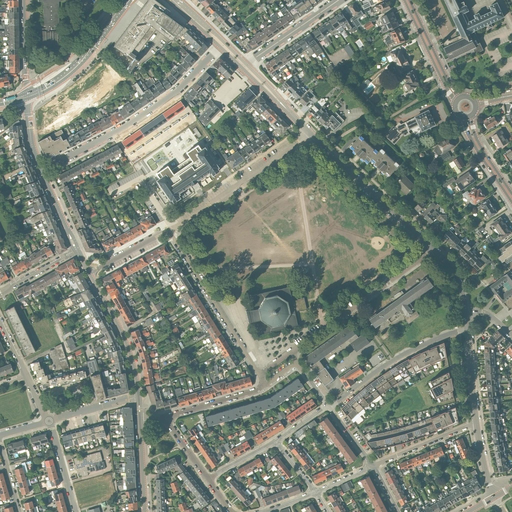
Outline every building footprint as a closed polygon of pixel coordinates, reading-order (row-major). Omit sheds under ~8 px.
[(37,0),(38,2),(44,1),(44,26),(45,26),(45,28),(40,28),(40,35),(42,35),(42,46),(43,46),(43,44),(61,44),(61,45),(62,45),(61,30),(61,31),(58,31),(58,26),(60,25),(59,2),(59,0),(61,0),(37,0)] [(182,36),(188,30),(172,18),(171,20),(166,16),(170,11),(156,1),(157,0),(148,0),(149,0),(138,15),(114,47),(112,45),(112,44),(111,45),(111,46),(110,47),(109,48),(108,50),(107,51),(106,52),(127,68),(126,68),(130,71),(138,60),(135,58),(156,29),(161,33),(171,41),(173,39),(176,42),(182,36)] [(317,4),(313,0),(302,0),(301,1),(301,0),(287,10),(288,12),(294,20),(298,17),(299,17),(305,13),(305,14),(313,8),(313,7),(317,4)] [(366,4),(362,6),(364,9),(369,7),(370,7),(371,6),(377,3),(377,2),(380,0),(371,0),(369,1),(368,2),(368,3),(366,4)] [(444,0),(453,18),(462,14),(464,13),(464,14),(466,13),(465,12),(469,11),(466,5),(465,5),(464,4),(465,3),(464,2),(464,0),(444,0)] [(218,7),(220,5),(222,3),(221,2),(220,2),(219,3),(216,5),(213,2),(206,9),(211,14),(218,7)] [(386,4),(385,2),(372,9),(374,13),(377,11),(377,12),(379,10),(381,13),(392,8),(391,5),(389,5),(388,3),(386,4)] [(476,19),(467,23),(462,14),(453,18),(458,29),(459,30),(461,35),(462,38),(475,32),(474,31),(486,25),(488,29),(493,27),(491,23),(504,17),(497,3),(490,6),(492,11),(481,17),(479,13),(475,15),(476,19)] [(360,11),(358,9),(359,8),(358,5),(356,6),(355,4),(352,6),(351,5),(350,6),(350,7),(349,8),(355,16),(351,18),(357,27),(361,25),(357,19),(361,17),(363,16),(362,16),(364,15),(361,10),(360,11)] [(225,7),(223,8),(220,5),(211,14),(216,19),(227,9),(225,7)] [(227,9),(216,19),(221,24),(230,15),(227,12),(228,10),(227,9)] [(289,24),(283,15),(280,17),(277,12),(274,14),(277,19),(284,28),(286,26),(287,26),(288,25),(289,24)] [(288,12),(283,15),(289,24),(290,24),(292,23),(292,22),(294,21),(294,20),(288,12)] [(339,15),(336,17),(342,26),(345,24),(349,30),(351,29),(354,32),(358,29),(357,27),(351,18),(347,21),(346,19),(345,17),(346,16),(347,16),(346,15),(345,13),(343,14),(342,13),(342,12),(339,14),(339,15)] [(382,21),(384,25),(396,19),(392,12),(381,17),(381,18),(380,18),(382,21)] [(230,15),(221,24),(228,30),(235,23),(232,21),(234,18),(232,16),(233,16),(231,14),(230,15)] [(342,26),(336,17),(330,21),(338,32),(340,35),(342,33),(340,30),(339,30),(339,28),(342,26)] [(284,28),(277,19),(273,22),(279,32),(279,31),(280,31),(281,30),(284,28)] [(396,19),(384,25),(386,29),(385,29),(385,28),(382,30),(383,33),(387,31),(399,26),(396,19)] [(265,27),(262,29),(268,39),(274,35),(273,35),(267,26),(266,25),(265,22),(264,21),(262,22),(264,26),(265,27)] [(338,32),(330,21),(325,25),(330,33),(332,36),(338,32)] [(371,21),(364,26),(367,30),(374,26),(372,22),(371,21)] [(239,31),(242,29),(241,28),(244,26),(241,22),(237,25),(235,23),(228,30),(232,35),(235,33),(238,30),(239,31)] [(279,32),(273,22),(267,26),(273,35),(276,34),(277,34),(278,33),(278,32),(279,32)] [(319,28),(325,37),(327,36),(330,34),(330,33),(325,25),(319,28)] [(238,30),(235,33),(237,37),(247,30),(244,26),(241,28),(242,29),(239,31),(238,30)] [(313,32),(311,34),(317,42),(318,41),(319,40),(319,41),(319,40),(319,41),(323,38),(325,37),(319,28),(313,32)] [(189,29),(188,30),(182,36),(184,38),(184,39),(185,40),(184,40),(183,40),(180,43),(182,45),(187,41),(194,34),(191,31),(190,30),(189,29)] [(262,29),(257,33),(263,43),(268,39),(262,29)] [(385,39),(386,42),(403,35),(400,29),(399,29),(390,33),(389,34),(390,37),(389,38),(389,37),(385,39)] [(475,54),(483,50),(475,32),(462,38),(461,35),(449,41),(448,38),(441,41),(441,42),(441,43),(442,45),(447,56),(448,55),(449,58),(445,59),(447,63),(470,52),(471,52),(472,54),(473,54),(475,53),(475,54)] [(257,33),(252,37),(258,46),(263,43),(257,33)] [(194,34),(187,41),(189,43),(188,43),(189,44),(189,45),(187,45),(186,47),(188,48),(191,45),(198,38),(196,36),(196,35),(195,34),(194,34)] [(314,53),(317,56),(323,52),(317,43),(317,42),(311,34),(304,38),(314,53)] [(403,35),(386,42),(385,43),(386,46),(393,43),(394,46),(405,41),(405,40),(403,35)] [(248,38),(241,42),(244,46),(245,46),(247,48),(249,47),(250,49),(251,48),(252,49),(253,49),(254,48),(255,49),(258,46),(252,37),(248,39),(248,38)] [(198,38),(191,45),(193,47),(193,48),(194,49),(193,49),(192,49),(190,51),(192,53),(194,51),(203,42),(200,40),(199,39),(198,38)] [(314,53),(304,38),(299,42),(309,57),(312,55),(312,54),(314,53)] [(203,42),(194,51),(199,57),(208,48),(203,42)] [(299,42),(294,46),(300,54),(301,55),(303,54),(306,59),(309,57),(299,42)] [(344,48),(350,57),(355,54),(348,45),(344,48)] [(301,55),(300,54),(294,46),(288,50),(294,59),(295,59),(301,55)] [(182,48),(179,51),(185,55),(186,57),(184,59),(191,66),(192,65),(193,64),(193,63),(196,61),(190,55),(182,48)] [(394,61),(404,56),(403,54),(403,53),(401,49),(397,51),(396,51),(393,53),(392,50),(388,52),(385,54),(387,57),(391,55),(391,57),(392,57),(394,61)] [(294,59),(288,50),(283,53),(290,62),(292,60),(292,59),(292,60),(294,59)] [(190,55),(196,61),(198,59),(192,53),(190,55)] [(290,62),(283,53),(279,56),(285,65),(290,62)] [(191,66),(183,58),(180,55),(177,58),(182,62),(180,64),(186,71),(191,66)] [(285,65),(279,56),(274,59),(283,73),(285,72),(284,71),(287,68),(285,65)] [(404,56),(394,61),(398,71),(396,72),(398,76),(400,75),(404,73),(402,69),(408,67),(410,66),(409,64),(407,59),(405,60),(404,56)] [(215,67),(217,69),(224,62),(220,58),(219,58),(212,65),(215,68),(215,67)] [(283,73),(274,59),(269,63),(278,75),(281,72),(282,73),(283,73)] [(224,62),(217,69),(222,74),(229,67),(224,62)] [(186,71),(180,64),(179,64),(176,67),(172,63),(171,65),(182,76),(184,74),(184,73),(185,72),(186,72),(186,71)] [(278,75),(269,63),(266,65),(268,68),(267,69),(271,73),(274,76),(277,79),(279,78),(280,80),(281,79),(278,75)] [(169,72),(177,80),(178,79),(179,79),(180,78),(180,77),(182,76),(171,65),(169,67),(171,68),(168,71),(169,72)] [(334,69),(328,73),(329,75),(331,74),(336,70),(339,68),(338,66),(334,69)] [(223,79),(221,81),(223,84),(234,72),(232,69),(231,68),(229,67),(222,74),(221,75),(224,77),(225,78),(224,79),(223,79)] [(77,91),(39,113),(42,118),(43,124),(52,118),(53,119),(82,101),(81,100),(84,96),(86,94),(88,96),(104,76),(94,69),(77,91)] [(402,76),(405,83),(416,78),(412,71),(402,76)] [(177,80),(169,72),(167,74),(165,72),(163,74),(166,77),(173,85),(175,83),(176,82),(177,81),(177,80)] [(202,76),(201,77),(207,84),(208,83),(210,85),(212,82),(214,80),(213,78),(211,76),(206,72),(203,75),(202,76)] [(292,94),(302,87),(302,86),(301,84),(300,84),(303,81),(306,84),(315,77),(312,73),(307,76),(307,75),(306,75),(305,76),(299,80),(288,89),(292,94)] [(291,78),(283,85),(288,89),(299,80),(295,75),(291,78)] [(212,88),(207,84),(201,77),(196,82),(203,89),(205,87),(209,91),(212,88)] [(160,94),(165,91),(158,80),(155,82),(152,78),(150,79),(150,80),(153,84),(155,87),(160,94)] [(166,78),(163,80),(160,81),(166,90),(172,86),(166,78)] [(416,78),(405,83),(409,91),(419,85),(416,78)] [(153,84),(150,80),(145,83),(148,88),(155,98),(160,94),(155,87),(153,88),(151,86),(153,84)] [(136,82),(132,85),(137,92),(138,97),(136,98),(137,99),(142,107),(149,102),(139,86),(136,82)] [(142,84),(139,86),(149,102),(155,98),(148,88),(145,83),(144,82),(142,84)] [(198,93),(200,95),(203,92),(201,90),(203,89),(196,82),(192,87),(198,93)] [(302,87),(292,94),(297,99),(305,93),(307,91),(303,86),(302,87)] [(198,93),(192,87),(191,88),(190,88),(189,89),(189,90),(187,92),(194,98),(196,101),(199,98),(196,95),(198,93)] [(249,88),(234,102),(241,110),(256,96),(254,94),(255,93),(252,90),(251,91),(249,88)] [(308,93),(299,101),(304,106),(311,98),(309,96),(312,93),(313,92),(311,90),(308,93)] [(194,98),(187,92),(186,93),(185,94),(185,95),(184,96),(186,98),(185,100),(193,107),(196,104),(192,100),(194,98)] [(257,109),(264,101),(259,96),(251,105),(250,105),(247,108),(249,111),(253,107),(255,110),(257,109)] [(135,100),(130,104),(135,112),(136,111),(137,111),(138,110),(138,109),(142,107),(137,99),(136,98),(134,99),(135,100)] [(320,100),(309,111),(314,115),(324,105),(326,103),(325,101),(325,100),(325,99),(324,99),(323,99),(322,99),(321,99),(320,101),(320,100)] [(206,126),(221,110),(210,100),(204,106),(207,109),(198,118),(206,126)] [(180,101),(176,104),(181,112),(185,108),(180,101)] [(261,114),(269,106),(264,101),(257,109),(261,114)] [(135,112),(129,103),(124,106),(129,115),(130,115),(131,115),(132,114),(132,113),(135,112)] [(176,104),(171,107),(176,115),(181,112),(176,104)] [(324,105),(314,115),(318,120),(327,112),(327,111),(325,109),(326,107),(324,105)] [(129,115),(124,106),(121,107),(122,108),(119,110),(124,119),(129,115)] [(266,119),(274,111),(269,106),(261,114),(266,119)] [(171,107),(167,111),(172,118),(176,115),(171,107)] [(124,119),(119,110),(113,112),(118,122),(124,119)] [(167,111),(162,114),(167,121),(172,118),(167,111)] [(271,124),(279,116),(274,111),(266,119),(271,124)] [(403,135),(404,135),(404,136),(410,134),(408,130),(409,130),(420,125),(422,131),(435,125),(428,111),(401,124),(400,123),(398,125),(397,124),(397,125),(395,127),(393,126),(385,136),(394,144),(403,135)] [(118,122),(113,112),(111,113),(111,112),(107,114),(113,125),(118,122)] [(327,112),(318,120),(323,125),(324,124),(331,117),(328,114),(329,114),(327,112)] [(336,112),(333,115),(331,117),(324,124),(326,126),(326,127),(327,129),(328,128),(331,126),(335,130),(341,124),(340,123),(343,120),(336,112)] [(113,125),(107,114),(104,116),(103,114),(101,115),(103,118),(108,128),(113,125)] [(162,114),(158,117),(163,124),(167,121),(162,114)] [(488,121),(484,123),(488,129),(489,129),(491,128),(492,130),(494,129),(493,127),(499,124),(498,123),(507,118),(506,115),(501,118),(500,117),(499,118),(497,115),(492,118),(491,116),(487,119),(488,121)] [(276,129),(284,121),(279,116),(271,124),(276,129)] [(158,117),(153,120),(158,127),(163,124),(158,117)] [(101,120),(98,122),(103,130),(108,128),(103,118),(101,119),(101,120)] [(18,120),(9,127),(10,133),(22,131),(21,125),(21,124),(18,120)] [(153,120),(149,123),(154,130),(158,127),(153,120)] [(103,130),(98,122),(98,121),(93,124),(97,133),(103,130)] [(284,121),(276,129),(270,135),(268,137),(270,141),(273,139),(272,137),(277,132),(280,135),(288,127),(288,126),(288,125),(284,121)] [(97,133),(93,124),(92,123),(90,124),(90,125),(87,127),(92,136),(97,133)] [(149,123),(144,126),(149,134),(154,130),(149,123)] [(144,126),(140,129),(145,137),(149,134),(144,126)] [(92,136),(87,127),(82,129),(87,139),(92,136)] [(87,139),(82,129),(77,132),(77,133),(82,142),(87,139)] [(140,129),(135,133),(140,140),(145,137),(140,129)] [(38,142),(45,158),(47,159),(48,159),(52,157),(51,155),(54,153),(55,155),(67,149),(66,148),(69,146),(70,148),(71,147),(66,139),(61,130),(38,141),(38,142)] [(262,133),(259,136),(265,145),(266,145),(267,145),(268,144),(268,143),(271,141),(270,141),(268,137),(266,134),(265,133),(265,132),(264,132),(263,130),(261,132),(262,133)] [(493,139),(495,143),(506,136),(503,130),(492,136),(494,138),(493,139)] [(22,131),(10,133),(11,140),(12,139),(14,139),(23,138),(22,131)] [(73,133),(71,134),(76,144),(82,142),(77,133),(74,135),(73,133)] [(135,133),(131,136),(136,143),(140,140),(135,133)] [(254,140),(252,137),(255,141),(260,149),(261,148),(262,149),(263,148),(263,147),(265,145),(259,136),(259,135),(258,134),(258,133),(254,136),(255,137),(256,137),(257,138),(254,140)] [(76,144),(71,134),(69,136),(69,137),(66,139),(71,147),(76,144)] [(131,136),(126,139),(131,146),(136,143),(131,136)] [(506,136),(495,143),(497,146),(498,146),(499,148),(510,142),(509,142),(511,140),(511,138),(511,139),(511,138),(508,139),(506,136)] [(251,140),(248,142),(255,152),(256,152),(257,152),(258,152),(258,150),(260,149),(255,141),(252,137),(250,138),(251,140)] [(354,143),(350,147),(354,151),(353,151),(353,152),(355,154),(356,154),(358,153),(359,153),(357,155),(360,157),(361,156),(362,156),(361,156),(362,157),(361,159),(364,161),(368,164),(371,160),(377,154),(374,151),(375,150),(375,149),(364,140),(364,139),(363,141),(359,137),(359,138),(354,143)] [(453,142),(450,137),(438,144),(439,145),(436,147),(435,149),(435,152),(436,154),(438,155),(440,155),(443,153),(444,154),(438,157),(442,163),(451,157),(448,151),(455,146),(456,144),(456,142),(453,142)] [(12,150),(24,145),(24,144),(23,141),(23,139),(23,138),(14,139),(14,142),(13,142),(13,145),(11,145),(12,150)] [(126,139),(121,142),(126,149),(131,146),(126,139)] [(246,145),(243,147),(250,156),(251,156),(252,155),(252,154),(255,152),(248,142),(246,140),(244,141),(245,143),(246,145)] [(15,155),(26,151),(26,150),(25,149),(25,148),(24,145),(12,150),(11,150),(12,153),(14,153),(15,155)] [(119,157),(117,154),(122,151),(118,145),(110,149),(115,158),(119,157)] [(167,165),(155,174),(159,179),(156,181),(170,201),(171,200),(173,203),(180,198),(178,196),(179,195),(178,194),(190,185),(191,186),(197,182),(197,181),(208,173),(209,174),(210,173),(212,176),(219,171),(217,169),(218,168),(204,148),(201,150),(198,145),(186,153),(192,161),(181,168),(173,174),(167,165)] [(232,155),(231,155),(238,164),(238,165),(242,163),(241,162),(244,160),(238,152),(236,149),(234,146),(233,147),(233,149),(235,152),(232,155)] [(241,150),(238,152),(244,160),(246,158),(247,159),(249,158),(249,157),(250,156),(243,147),(240,149),(241,150)] [(115,158),(110,149),(103,153),(106,160),(110,158),(112,160),(115,158)] [(371,160),(375,164),(374,164),(377,167),(379,165),(379,166),(380,166),(378,168),(381,170),(382,168),(383,169),(382,169),(383,170),(382,171),(385,174),(385,173),(389,177),(400,165),(396,162),(385,153),(386,152),(382,149),(381,149),(377,154),(371,160)] [(507,152),(503,154),(506,158),(505,159),(506,161),(508,161),(508,162),(511,159),(511,149),(511,150),(510,149),(506,152),(507,152)] [(16,162),(28,157),(27,155),(27,154),(27,152),(26,152),(26,151),(15,155),(15,156),(14,156),(15,160),(16,162)] [(103,153),(95,157),(99,164),(100,166),(104,164),(102,162),(106,160),(103,153)] [(225,154),(223,156),(232,168),(234,167),(235,168),(238,165),(238,164),(231,155),(228,157),(225,154)] [(28,157),(16,162),(16,163),(17,165),(18,165),(19,168),(22,167),(31,164),(31,163),(31,162),(30,161),(30,160),(28,157)] [(95,157),(88,161),(92,167),(95,165),(97,168),(100,166),(99,164),(95,157)] [(453,157),(449,160),(451,162),(454,161),(457,165),(454,167),(458,174),(461,172),(459,169),(465,166),(459,157),(458,158),(455,160),(453,157)] [(81,164),(84,171),(92,167),(88,161),(81,164)] [(14,182),(35,173),(31,164),(22,167),(25,173),(19,176),(19,175),(12,178),(14,182)] [(81,164),(73,168),(77,175),(84,171),(81,164)] [(69,179),(77,175),(73,168),(66,172),(69,179)] [(400,180),(396,184),(399,187),(407,194),(408,193),(414,187),(415,186),(404,176),(408,172),(404,168),(396,176),(400,180)] [(60,180),(61,183),(64,182),(69,179),(66,172),(58,176),(60,180)] [(460,178),(453,183),(459,192),(475,181),(469,172),(465,175),(465,174),(459,177),(460,178)] [(35,173),(21,179),(24,185),(27,184),(37,179),(37,178),(37,177),(37,176),(36,176),(35,173)] [(29,184),(26,186),(28,192),(29,191),(31,190),(41,186),(39,184),(40,183),(39,182),(38,181),(29,184)] [(63,187),(67,195),(74,192),(72,188),(73,187),(72,186),(73,185),(72,183),(63,187)] [(31,190),(29,191),(30,193),(31,197),(32,197),(33,197),(35,196),(43,192),(43,191),(42,190),(41,186),(31,190)] [(467,191),(463,194),(465,198),(465,197),(467,200),(469,202),(470,201),(473,205),(485,197),(484,196),(485,195),(483,194),(482,193),(480,190),(477,192),(475,189),(473,191),(469,194),(467,191)] [(74,192),(67,195),(70,204),(78,200),(76,195),(74,192)] [(32,204),(28,206),(32,208),(47,201),(44,195),(35,199),(35,198),(34,199),(32,199),(34,204),(32,204)] [(419,213),(427,204),(425,202),(429,198),(427,196),(415,208),(416,209),(416,210),(419,213)] [(11,208),(21,203),(20,199),(14,201),(15,203),(10,205),(11,208)] [(78,200),(70,204),(74,212),(81,209),(81,208),(80,205),(78,200)] [(484,209),(486,212),(493,207),(493,206),(493,205),(493,204),(491,204),(489,200),(475,209),(477,212),(482,209),(483,210),(484,209)] [(47,201),(32,208),(28,209),(30,213),(39,209),(40,212),(50,208),(47,201)] [(422,214),(425,217),(436,205),(433,203),(422,214)] [(431,224),(436,219),(440,214),(435,210),(438,207),(436,205),(425,217),(424,217),(431,224)] [(493,207),(486,212),(483,214),(485,217),(483,218),(485,221),(497,213),(495,210),(496,208),(495,207),(494,207),(493,207)] [(34,224),(52,215),(50,209),(37,215),(30,219),(33,224),(34,224)] [(81,209),(74,212),(77,220),(85,217),(81,209)] [(144,215),(150,228),(153,227),(153,226),(156,225),(156,224),(156,223),(155,223),(150,213),(146,215),(145,213),(145,214),(144,212),(142,213),(144,215)] [(52,215),(34,224),(36,226),(38,225),(39,227),(43,225),(42,225),(55,220),(54,220),(54,219),(54,218),(53,217),(52,215)] [(144,215),(138,218),(140,222),(139,223),(140,224),(145,232),(146,232),(145,230),(148,229),(150,228),(144,215)] [(85,217),(77,220),(81,228),(88,225),(85,217)] [(501,218),(491,225),(493,229),(496,233),(499,231),(506,226),(503,222),(504,221),(502,218),(501,219),(501,218)] [(45,231),(57,226),(56,223),(56,221),(55,221),(55,220),(42,225),(43,225),(45,231)] [(88,229),(92,228),(91,227),(90,224),(88,225),(81,228),(77,230),(78,233),(78,234),(78,235),(79,236),(87,233),(86,230),(88,229)] [(140,224),(138,225),(135,227),(140,235),(142,234),(145,232),(140,224)] [(125,232),(129,241),(135,238),(130,229),(128,225),(125,226),(126,228),(123,230),(125,232)] [(47,237),(59,231),(59,230),(58,228),(57,226),(45,231),(47,237)] [(491,236),(486,239),(491,245),(493,244),(496,248),(499,246),(496,242),(498,240),(500,239),(501,240),(511,233),(511,232),(510,229),(509,230),(506,226),(499,231),(496,233),(498,236),(496,238),(494,237),(493,238),(491,236)] [(140,235),(135,227),(133,228),(130,229),(135,238),(138,236),(138,237),(140,235)] [(449,230),(443,236),(447,240),(458,230),(456,228),(454,229),(452,227),(449,230)] [(119,234),(119,235),(124,244),(126,243),(129,241),(125,232),(121,234),(120,233),(121,233),(119,230),(117,231),(119,234)] [(458,230),(447,240),(454,247),(461,241),(456,237),(460,232),(458,230)] [(49,242),(62,237),(60,234),(61,233),(60,232),(59,231),(47,237),(49,242)] [(117,245),(117,246),(118,247),(121,245),(122,245),(124,244),(119,235),(119,234),(117,231),(114,232),(117,237),(114,238),(117,245)] [(87,233),(79,236),(80,237),(79,238),(80,239),(82,242),(95,237),(93,234),(91,235),(91,237),(89,237),(87,233)] [(47,243),(50,248),(64,242),(62,237),(49,242),(47,243)] [(84,248),(92,245),(90,240),(92,239),(92,240),(96,239),(95,237),(82,242),(83,245),(83,246),(84,247),(84,248)] [(107,240),(112,249),(114,248),(114,247),(117,246),(117,245),(114,238),(113,237),(107,240)] [(461,241),(454,247),(459,251),(466,244),(463,242),(464,241),(462,239),(461,241)] [(112,249),(107,240),(105,241),(103,243),(102,243),(102,244),(105,250),(105,251),(106,251),(106,252),(107,251),(108,251),(110,250),(112,249)] [(500,255),(497,257),(501,262),(504,261),(506,264),(511,260),(511,240),(497,251),(500,255)] [(50,248),(53,254),(55,252),(57,255),(59,254),(66,250),(67,248),(64,242),(50,248)] [(92,245),(84,248),(86,252),(99,253),(102,251),(98,242),(94,244),(92,245)] [(42,246),(48,257),(53,254),(50,248),(47,243),(48,246),(46,248),(44,245),(42,246)] [(466,244),(459,251),(463,256),(472,247),(467,243),(466,243),(466,244)] [(164,245),(156,250),(160,258),(161,258),(165,256),(165,255),(169,253),(168,252),(169,251),(168,250),(167,250),(166,248),(167,248),(166,246),(165,246),(164,245)] [(472,247),(463,256),(468,261),(475,253),(476,252),(477,252),(474,250),(475,248),(476,246),(475,245),(472,247)] [(38,252),(42,260),(48,257),(42,246),(39,248),(41,250),(38,252)] [(27,257),(32,265),(37,262),(30,250),(28,251),(28,253),(30,256),(27,257)] [(160,258),(156,250),(150,253),(155,261),(160,258)] [(35,252),(32,254),(37,262),(42,260),(38,252),(35,253),(35,252)] [(475,253),(468,261),(473,266),(478,260),(479,259),(480,258),(478,256),(479,255),(476,252),(475,253)] [(150,253),(145,256),(149,264),(155,261),(150,253)] [(22,261),(27,268),(29,267),(31,266),(32,265),(27,257),(26,255),(21,257),(22,261)] [(141,257),(139,259),(143,267),(149,264),(145,256),(141,258),(141,257)] [(143,267),(139,259),(136,260),(130,264),(130,263),(128,265),(132,273),(143,267)] [(478,260),(473,266),(478,270),(483,265),(481,262),(479,259),(478,260)] [(0,261),(3,267),(0,268),(0,276),(3,282),(8,278),(5,272),(8,270),(6,265),(3,260),(0,261)] [(21,271),(17,263),(16,261),(10,264),(16,274),(19,273),(21,272),(21,271)] [(22,261),(17,264),(22,271),(23,271),(24,270),(27,268),(22,261)] [(73,277),(80,273),(74,262),(71,261),(66,263),(70,271),(73,277)] [(66,263),(61,266),(66,276),(67,277),(69,276),(68,275),(67,273),(70,271),(66,263)] [(163,282),(169,278),(181,271),(177,264),(171,268),(173,272),(172,272),(173,273),(172,274),(172,275),(168,277),(166,273),(161,276),(164,280),(162,281),(163,282)] [(125,266),(122,268),(128,277),(127,278),(128,279),(132,277),(134,276),(133,274),(132,273),(128,265),(125,266)] [(61,266),(55,269),(56,271),(60,277),(61,279),(64,277),(66,276),(61,266)] [(127,278),(128,277),(122,268),(120,269),(119,269),(118,270),(117,271),(121,279),(124,277),(125,279),(128,283),(130,282),(128,279),(127,278)] [(60,277),(56,271),(51,273),(57,284),(58,284),(59,282),(62,280),(60,277)] [(121,279),(117,271),(116,271),(115,271),(114,272),(114,273),(112,274),(115,279),(116,281),(118,285),(119,284),(120,285),(121,284),(119,280),(121,279)] [(169,283),(171,286),(173,284),(185,277),(183,274),(181,271),(169,278),(171,281),(169,283)] [(511,286),(511,287),(507,292),(502,296),(506,300),(511,295),(511,272),(510,271),(504,276),(507,281),(511,286)] [(57,284),(51,273),(46,276),(50,284),(52,287),(57,284)] [(71,281),(73,284),(83,278),(80,273),(73,277),(69,279),(70,280),(71,281)] [(102,279),(101,281),(105,287),(113,283),(112,281),(115,279),(112,274),(109,275),(108,275),(107,276),(106,277),(105,277),(104,278),(103,278),(102,279)] [(46,276),(41,279),(47,290),(48,289),(49,288),(48,287),(47,285),(50,284),(46,276)] [(504,276),(490,287),(496,295),(503,303),(506,300),(502,296),(497,289),(504,284),(504,285),(508,290),(509,290),(511,287),(511,286),(507,281),(504,276)] [(177,289),(180,288),(188,282),(185,277),(173,284),(177,289)] [(402,291),(391,299),(394,302),(377,314),(377,313),(369,318),(370,319),(370,318),(376,326),(375,327),(376,327),(395,313),(396,314),(397,313),(398,315),(401,312),(409,323),(420,316),(420,315),(419,315),(410,302),(433,285),(427,277),(420,282),(421,283),(405,295),(402,291)] [(75,289),(86,283),(83,278),(73,284),(71,284),(74,290),(75,289)] [(47,290),(41,279),(36,282),(41,291),(44,289),(44,290),(46,291),(47,290)] [(118,285),(116,281),(113,283),(105,287),(109,294),(109,293),(117,289),(119,288),(120,288),(119,287),(122,285),(121,284),(120,285),(119,284),(118,285)] [(41,291),(36,282),(31,285),(37,296),(38,295),(38,294),(42,292),(41,291)] [(179,291),(176,293),(178,296),(180,295),(192,288),(188,282),(180,288),(177,289),(179,291)] [(73,296),(81,293),(89,289),(86,283),(75,289),(76,291),(77,291),(78,294),(73,296)] [(29,294),(32,293),(34,296),(36,296),(37,296),(31,285),(26,288),(29,294)] [(30,296),(29,294),(26,288),(25,286),(20,289),(26,300),(27,302),(29,301),(27,298),(30,296)] [(253,310),(248,311),(251,322),(256,321),(259,335),(298,326),(295,312),(300,311),(300,312),(307,310),(304,297),(297,299),(292,301),(289,287),(250,296),(253,310)] [(117,289),(109,293),(111,297),(112,299),(120,295),(122,294),(120,291),(119,288),(117,289)] [(182,298),(181,299),(182,300),(176,304),(178,306),(185,301),(196,295),(194,291),(194,290),(193,288),(192,288),(180,295),(182,298)] [(26,300),(20,289),(14,292),(20,302),(24,300),(25,301),(26,300)] [(87,300),(94,297),(89,289),(81,293),(73,296),(72,297),(70,297),(74,306),(83,302),(87,300)] [(120,295),(112,299),(113,302),(113,301),(115,305),(123,300),(126,298),(124,295),(123,296),(122,294),(120,295)] [(196,295),(185,301),(188,306),(199,300),(196,295)] [(83,302),(86,306),(80,309),(82,311),(96,302),(95,300),(95,299),(94,298),(94,297),(87,300),(83,302)] [(123,300),(115,305),(117,308),(118,310),(126,306),(131,303),(133,302),(132,299),(130,301),(125,303),(123,300)] [(199,300),(188,306),(192,311),(202,305),(199,300)] [(90,313),(99,308),(99,307),(99,306),(98,305),(96,302),(82,311),(83,313),(87,311),(87,309),(89,308),(89,309),(88,311),(90,313)] [(121,315),(129,311),(127,308),(130,307),(132,305),(134,304),(133,302),(131,303),(126,306),(118,310),(119,312),(121,315)] [(192,311),(191,312),(194,317),(195,316),(205,310),(202,305),(192,311)] [(12,326),(20,322),(19,319),(15,309),(14,310),(13,307),(14,307),(14,306),(4,311),(12,326)] [(87,321),(102,313),(101,310),(100,308),(99,308),(90,313),(88,314),(90,317),(86,319),(87,321)] [(205,310),(195,316),(198,321),(208,315),(205,310)] [(124,321),(132,317),(134,316),(133,313),(131,314),(129,311),(121,315),(123,319),(124,321)] [(95,324),(97,323),(105,318),(105,317),(104,315),(103,315),(102,313),(87,321),(89,324),(92,322),(94,325),(95,324)] [(134,316),(132,317),(124,321),(125,323),(126,323),(127,327),(135,322),(133,319),(138,316),(137,314),(134,316)] [(208,315),(198,321),(201,326),(203,325),(204,325),(212,320),(208,315)] [(96,327),(92,329),(93,332),(108,323),(107,321),(107,320),(106,319),(105,319),(105,318),(97,323),(95,324),(94,325),(96,327)] [(202,328),(202,329),(202,330),(202,331),(203,332),(215,325),(212,320),(204,325),(203,325),(203,326),(202,326),(202,327),(202,328)] [(22,325),(20,322),(12,326),(19,341),(27,337),(26,335),(27,334),(22,325)] [(108,323),(93,332),(94,334),(98,332),(99,331),(99,330),(100,330),(101,331),(100,332),(101,335),(103,333),(111,329),(111,328),(111,327),(110,326),(109,326),(108,323)] [(215,325),(203,332),(205,334),(205,335),(207,337),(209,335),(209,336),(218,330),(215,325)] [(358,338),(357,336),(356,334),(350,326),(305,357),(311,364),(310,364),(311,366),(312,366),(314,369),(313,369),(315,371),(315,370),(317,373),(316,374),(325,386),(334,379),(325,367),(325,368),(319,360),(348,339),(351,343),(357,352),(370,343),(369,342),(367,339),(364,334),(358,338)] [(99,340),(98,340),(100,342),(101,345),(105,344),(108,342),(116,338),(114,334),(113,332),(112,330),(111,329),(103,333),(104,335),(105,336),(99,340)] [(138,330),(130,333),(132,338),(146,333),(149,332),(148,329),(139,332),(138,330)] [(210,337),(208,338),(210,342),(221,335),(218,330),(209,336),(210,337)] [(493,336),(499,343),(503,339),(506,342),(508,340),(498,331),(495,334),(495,333),(493,335),(493,336)] [(146,333),(132,338),(135,344),(142,341),(141,338),(147,335),(146,333)] [(217,345),(216,346),(217,346),(225,341),(221,335),(210,342),(212,344),(215,342),(217,345)] [(502,345),(499,343),(493,336),(491,338),(490,338),(488,340),(489,340),(488,341),(495,347),(497,345),(498,345),(500,347),(502,345)] [(27,337),(19,341),(26,356),(35,352),(35,351),(34,352),(33,349),(34,349),(29,339),(29,340),(27,337)] [(65,341),(69,346),(74,343),(75,343),(72,337),(65,341)] [(108,342),(105,344),(106,346),(108,345),(109,348),(118,344),(117,341),(117,339),(116,339),(116,338),(108,342)] [(142,341),(135,344),(137,348),(150,343),(149,340),(143,342),(142,341)] [(217,348),(217,349),(219,352),(221,352),(228,347),(225,341),(217,346),(218,348),(217,348)] [(495,347),(488,341),(484,345),(485,353),(495,352),(495,348),(494,348),(495,347)] [(150,343),(137,348),(139,353),(147,350),(146,348),(151,345),(153,345),(152,342),(150,343)] [(415,356),(409,359),(415,372),(424,366),(447,358),(444,342),(440,344),(436,346),(423,352),(423,353),(422,354),(421,352),(415,356)] [(111,353),(120,349),(120,348),(119,347),(118,344),(109,348),(107,349),(107,351),(109,350),(109,353),(111,353)] [(510,355),(511,352),(511,344),(503,354),(504,355),(507,353),(507,354),(508,352),(510,355)] [(220,356),(221,359),(224,357),(232,353),(228,347),(221,352),(223,355),(220,356)] [(109,353),(107,354),(108,356),(108,358),(112,357),(122,355),(121,353),(121,352),(121,350),(120,350),(120,349),(111,353),(109,353)] [(226,362),(223,363),(224,365),(228,363),(236,358),(232,353),(224,357),(226,360),(225,361),(226,362)] [(154,354),(140,358),(141,363),(150,361),(149,358),(155,356),(154,354)] [(88,369),(90,376),(97,400),(109,397),(106,386),(102,373),(99,374),(95,359),(94,359),(94,357),(89,358),(90,361),(86,362),(88,369)] [(150,361),(141,363),(142,368),(157,365),(159,364),(158,358),(156,360),(155,360),(150,361)] [(239,364),(236,358),(228,363),(230,366),(228,368),(230,370),(239,364)] [(415,372),(409,359),(405,361),(402,362),(409,375),(415,372)] [(4,366),(7,374),(13,372),(10,364),(9,361),(7,362),(8,365),(4,366)] [(41,369),(41,368),(39,361),(36,361),(36,362),(33,363),(34,366),(32,367),(32,368),(33,371),(37,370),(41,369)] [(409,375),(402,362),(399,365),(396,366),(403,379),(407,377),(409,375)] [(347,374),(340,378),(345,386),(344,386),(344,387),(345,388),(346,388),(346,389),(355,382),(353,379),(363,372),(359,365),(359,366),(351,371),(350,368),(347,371),(345,372),(347,374)] [(495,365),(486,366),(487,373),(496,373),(500,372),(500,369),(495,370),(495,365)] [(390,370),(397,383),(403,379),(396,366),(392,368),(390,370)] [(37,378),(39,377),(45,376),(45,374),(43,367),(41,368),(41,369),(37,370),(38,373),(36,374),(37,378)] [(90,376),(88,369),(84,371),(83,370),(81,371),(80,370),(77,371),(77,372),(79,377),(82,376),(82,378),(90,376)] [(106,386),(109,397),(128,392),(125,372),(117,374),(111,375),(109,376),(109,373),(108,370),(102,371),(102,373),(106,386)] [(383,374),(391,387),(397,383),(390,370),(386,372),(383,374)] [(451,377),(450,371),(431,381),(433,381),(435,385),(431,388),(434,393),(435,392),(437,396),(436,397),(436,398),(440,396),(443,400),(441,400),(442,401),(454,397),(453,389),(454,388),(452,377),(452,376),(451,377)] [(79,379),(79,377),(77,372),(76,373),(76,372),(73,373),(73,372),(70,373),(70,374),(72,379),(75,379),(75,380),(76,380),(79,379)] [(241,373),(242,374),(242,377),(243,379),(246,387),(253,385),(252,382),(251,383),(249,376),(246,376),(244,372),(241,373)] [(50,387),(47,375),(46,374),(45,374),(45,376),(39,377),(41,384),(42,384),(43,389),(50,387)] [(57,383),(55,377),(51,378),(50,374),(47,375),(50,387),(58,385),(57,383)] [(72,379),(70,374),(69,375),(68,374),(66,375),(66,374),(63,375),(63,376),(64,381),(67,381),(68,382),(72,381),(72,379)] [(377,378),(386,391),(391,387),(383,374),(380,377),(377,378)] [(159,376),(144,378),(145,384),(153,383),(159,381),(161,379),(161,375),(159,376)] [(58,376),(55,377),(57,383),(60,383),(60,382),(61,384),(62,384),(65,383),(64,381),(63,376),(62,377),(61,376),(59,377),(58,376)] [(371,383),(380,395),(386,391),(377,378),(374,381),(371,383)] [(246,387),(243,379),(240,380),(237,381),(240,389),(246,387)] [(284,389),(289,396),(303,386),(297,379),(292,383),(291,383),(289,384),(284,389)] [(240,389),(237,381),(231,382),(234,391),(236,391),(236,390),(240,389)] [(161,385),(160,382),(157,383),(157,384),(146,387),(148,393),(158,390),(157,386),(161,385)] [(224,382),(218,383),(222,395),(227,393),(227,390),(225,384),(224,382)] [(227,390),(227,393),(231,392),(234,391),(231,382),(225,384),(227,390)] [(218,383),(212,385),(213,385),(216,396),(222,395),(218,383)] [(365,387),(374,400),(380,395),(371,383),(368,386),(365,387)] [(205,390),(201,391),(204,400),(207,399),(210,398),(207,389),(207,387),(206,384),(203,385),(205,390)] [(212,397),(216,396),(213,385),(207,387),(207,389),(210,398),(212,398),(212,397)] [(204,400),(201,391),(200,387),(194,389),(195,393),(197,402),(200,401),(204,400)] [(359,392),(369,404),(374,400),(365,387),(362,390),(359,392)] [(168,388),(165,389),(166,392),(167,395),(169,400),(171,408),(177,406),(175,398),(172,399),(171,396),(170,396),(170,395),(169,391),(168,388)] [(274,406),(289,396),(284,389),(278,393),(277,392),(276,393),(276,394),(270,398),(274,406)] [(158,390),(148,393),(151,403),(155,401),(157,408),(163,406),(162,402),(159,390),(158,390)] [(354,397),(363,409),(369,404),(359,392),(356,395),(354,397)] [(59,405),(66,403),(64,393),(56,396),(59,405)] [(197,402),(195,393),(189,395),(191,403),(195,402),(195,403),(197,402)] [(191,403),(189,395),(183,396),(186,405),(188,404),(191,403)] [(186,405),(183,396),(177,398),(179,407),(183,406),(186,405)] [(348,402),(358,414),(363,409),(354,397),(350,400),(348,402)] [(254,403),(256,411),(274,406),(270,398),(263,400),(261,400),(261,401),(254,403)] [(312,399),(307,403),(311,409),(316,405),(312,399)] [(171,408),(169,400),(162,402),(163,406),(165,410),(171,408)] [(358,414),(348,402),(345,405),(342,408),(348,415),(351,420),(358,414)] [(238,407),(241,416),(256,411),(254,403),(247,405),(247,404),(245,405),(238,407)] [(311,409),(307,403),(302,406),(306,412),(311,409)] [(306,412),(302,406),(296,410),(301,416),(306,412)] [(241,416),(238,407),(231,409),(229,409),(229,410),(222,412),(224,421),(241,416)] [(456,407),(431,417),(437,431),(442,429),(449,427),(451,425),(459,422),(456,407)] [(301,416),(296,410),(291,413),(296,420),(301,416)] [(208,426),(224,421),(222,412),(215,414),(213,414),(213,415),(205,417),(208,426)] [(296,420),(291,413),(286,417),(290,423),(296,420)] [(492,425),(502,423),(501,419),(502,419),(502,416),(500,416),(491,418),(492,425)] [(329,436),(336,431),(332,425),(333,425),(331,423),(326,417),(319,423),(329,436)] [(437,431),(431,417),(425,420),(430,434),(431,434),(433,433),(437,431)] [(295,440),(317,424),(314,420),(295,433),(296,435),(293,437),(295,440)] [(430,434),(425,420),(418,422),(423,437),(426,436),(430,434)] [(280,421),(275,424),(279,431),(284,428),(280,421)] [(423,437),(418,422),(411,425),(416,439),(419,438),(423,437)] [(502,423),(492,425),(492,432),(503,430),(509,429),(508,426),(502,426),(502,423)] [(98,425),(98,426),(101,437),(106,436),(103,425),(101,425),(100,424),(98,425)] [(279,431),(275,424),(269,428),(273,434),(279,431)] [(101,437),(98,426),(96,427),(96,425),(93,426),(93,427),(96,439),(101,437)] [(416,439),(411,425),(404,426),(409,442),(412,440),(416,439)] [(268,426),(263,429),(264,431),(268,437),(273,434),(269,428),(268,426)] [(409,442),(404,426),(397,428),(402,444),(405,443),(409,442)] [(189,431),(193,436),(197,433),(199,432),(196,427),(189,431)] [(402,444),(397,428),(390,430),(395,446),(398,445),(402,444)] [(83,442),(80,431),(78,432),(78,430),(75,431),(75,432),(78,444),(83,442)] [(395,446),(390,430),(384,432),(387,447),(391,446),(395,446)] [(503,430),(492,432),(493,436),(493,439),(504,437),(503,430)] [(197,433),(193,436),(191,438),(194,442),(201,438),(200,438),(203,436),(200,431),(199,432),(197,433)] [(268,437),(264,431),(259,434),(263,441),(268,437)] [(336,431),(329,436),(339,450),(346,444),(342,439),(342,438),(341,436),(336,431)] [(241,444),(245,451),(251,448),(247,441),(248,441),(247,440),(250,439),(246,432),(243,434),(246,439),(240,442),(241,444)] [(380,449),(377,433),(371,435),(369,432),(363,436),(371,446),(373,450),(380,449)] [(387,447),(384,432),(377,433),(380,449),(383,448),(387,447)] [(38,436),(41,449),(44,448),(42,443),(47,442),(47,441),(46,438),(45,434),(38,436)] [(69,446),(66,435),(65,435),(64,434),(61,435),(65,447),(69,446)] [(263,441),(259,434),(253,437),(257,444),(263,441)] [(41,449),(38,436),(31,438),(31,439),(30,439),(31,442),(32,442),(33,446),(37,445),(39,449),(41,449)] [(504,437),(493,439),(495,445),(505,443),(504,437)] [(201,438),(194,442),(198,447),(204,443),(201,438)] [(287,445),(291,450),(297,446),(293,441),(290,438),(290,439),(289,439),(289,440),(289,441),(288,442),(288,443),(289,444),(287,445)] [(453,442),(454,445),(456,444),(457,447),(464,444),(462,438),(453,442)] [(15,443),(17,451),(25,449),(23,440),(19,442),(19,441),(16,442),(15,443)] [(17,451),(15,443),(14,443),(14,442),(11,443),(11,444),(7,445),(10,453),(17,451)] [(204,443),(198,447),(201,452),(208,448),(204,443)] [(236,447),(239,454),(245,451),(241,444),(236,447)] [(346,444),(339,450),(349,463),(356,458),(352,452),(352,451),(351,450),(346,444)] [(464,444),(457,447),(460,453),(467,450),(464,444)] [(208,448),(201,452),(205,457),(211,453),(214,451),(210,446),(208,448)] [(297,446),(291,450),(295,455),(301,450),(297,446)] [(239,454),(236,447),(230,450),(234,457),(239,454)] [(441,447),(436,449),(440,460),(446,458),(444,454),(441,447)] [(303,448),(301,450),(295,455),(299,460),(305,455),(307,453),(303,448)] [(436,449),(429,452),(432,459),(434,458),(436,462),(440,460),(436,449)] [(467,450),(460,453),(462,459),(469,456),(467,450)] [(497,458),(505,457),(508,456),(508,454),(506,454),(505,450),(495,451),(497,458)] [(78,457),(73,459),(75,464),(74,464),(75,470),(78,470),(79,473),(81,473),(82,477),(88,475),(87,473),(105,468),(104,462),(102,462),(102,461),(103,461),(100,452),(87,456),(87,457),(78,459),(78,457)] [(432,459),(429,452),(424,454),(427,461),(428,464),(431,463),(430,460),(432,459)] [(211,453),(205,457),(208,463),(215,458),(211,453)] [(427,461),(424,454),(418,457),(421,464),(427,461)] [(215,458),(208,463),(212,468),(218,464),(217,461),(222,457),(220,455),(215,458)] [(270,460),(274,465),(280,460),(276,455),(270,460)] [(305,455),(299,460),(303,465),(309,460),(305,455)] [(421,464),(418,457),(412,459),(415,466),(421,464)] [(498,465),(508,463),(508,459),(506,460),(505,457),(497,458),(498,465)] [(170,460),(165,462),(169,469),(173,467),(175,466),(178,471),(183,467),(181,464),(180,463),(179,464),(177,460),(176,461),(175,458),(170,460)] [(257,467),(257,468),(263,465),(265,464),(265,463),(263,459),(260,460),(259,458),(254,461),(257,467)] [(44,461),(46,468),(54,466),(52,459),(44,461)] [(415,466),(412,459),(406,462),(409,469),(415,466)] [(280,460),(274,465),(278,470),(284,465),(280,460)] [(309,460),(303,465),(307,470),(313,465),(309,460)] [(248,464),(252,471),(257,468),(257,467),(254,461),(248,464)] [(156,474),(155,474),(155,475),(156,478),(162,477),(162,472),(164,471),(167,470),(169,469),(165,462),(161,464),(156,466),(157,469),(156,470),(158,474),(156,474)] [(409,470),(409,469),(406,462),(400,464),(403,473),(409,470)] [(333,463),(328,466),(332,476),(338,473),(334,464),(333,463)] [(337,463),(334,464),(338,473),(343,470),(340,464),(338,465),(337,463)] [(510,470),(508,463),(498,465),(499,472),(502,471),(502,472),(510,470)] [(243,467),(247,474),(252,471),(248,464),(243,467)] [(278,470),(277,471),(280,476),(282,475),(288,470),(284,465),(278,470)] [(54,466),(46,468),(48,474),(56,472),(54,466)] [(332,476),(328,466),(325,467),(326,470),(323,471),(326,478),(332,476)] [(14,470),(16,476),(24,474),(22,467),(14,470)] [(241,479),(243,479),(242,478),(241,477),(247,474),(243,467),(237,470),(238,472),(235,473),(238,478),(241,479)] [(388,479),(396,475),(398,473),(395,468),(385,473),(388,479)] [(179,475),(177,476),(181,480),(183,479),(184,481),(186,482),(192,477),(188,474),(185,470),(180,474),(179,475)] [(288,470),(282,475),(285,480),(291,475),(288,470)] [(473,478),(469,480),(475,491),(480,489),(479,487),(481,486),(478,480),(479,479),(477,475),(478,475),(475,470),(470,473),(473,478)] [(318,474),(321,481),(326,478),(323,471),(318,474)] [(56,472),(48,474),(50,480),(58,478),(56,472)] [(240,481),(241,479),(238,478),(235,473),(233,475),(236,479),(234,481),(232,478),(226,483),(230,488),(236,483),(238,481),(240,481)] [(24,474),(16,476),(18,482),(26,480),(24,474)] [(321,481),(318,474),(312,476),(315,483),(321,481)] [(390,484),(398,480),(396,475),(388,479),(390,484)] [(368,495),(376,491),(373,485),(373,484),(372,483),(368,476),(360,480),(368,495)] [(192,477),(186,482),(186,483),(189,486),(192,490),(198,485),(195,481),(192,477)] [(58,478),(50,480),(52,487),(59,484),(58,478)] [(162,480),(156,480),(156,485),(156,490),(164,489),(164,488),(164,484),(163,479),(162,480)] [(469,479),(463,483),(465,486),(470,495),(475,491),(469,480),(469,479)] [(26,480),(18,482),(20,489),(28,486),(26,480)] [(393,489),(401,485),(398,480),(390,484),(393,489)] [(125,492),(136,489),(136,482),(125,483),(125,486),(125,490),(125,492)] [(236,483),(230,488),(235,493),(240,487),(236,483)] [(470,495),(465,486),(461,488),(458,483),(456,484),(457,486),(464,498),(470,495)] [(198,485),(192,490),(195,494),(198,497),(198,498),(204,493),(201,489),(198,485)] [(396,495),(403,491),(404,490),(401,485),(393,489),(396,495)] [(28,486),(20,489),(22,495),(29,493),(28,486)] [(298,486),(293,488),(295,494),(303,491),(302,488),(299,489),(298,486)] [(457,486),(451,489),(454,494),(458,501),(464,498),(457,486)] [(240,487),(235,493),(239,497),(244,492),(240,487)] [(295,494),(293,488),(287,490),(289,497),(295,494)] [(121,499),(136,495),(136,489),(125,492),(125,493),(126,494),(124,495),(124,494),(123,494),(123,495),(121,496),(121,499)] [(164,489),(156,490),(156,495),(157,500),(164,499),(164,494),(164,490),(164,489)] [(278,493),(275,494),(278,501),(283,499),(281,492),(280,489),(277,490),(278,493)] [(458,501),(454,494),(451,495),(448,489),(445,491),(447,494),(452,504),(458,501)] [(57,490),(53,491),(54,495),(56,501),(63,499),(62,493),(58,494),(57,490)] [(405,496),(406,495),(404,490),(403,491),(396,495),(399,500),(406,497),(405,496)] [(376,491),(368,495),(376,510),(384,506),(380,500),(381,499),(380,498),(379,497),(376,491)] [(10,498),(8,492),(0,494),(2,501),(10,498)] [(244,492),(239,497),(243,502),(248,497),(244,492)] [(328,496),(331,502),(337,498),(334,492),(328,496)] [(204,493),(198,498),(201,502),(205,506),(211,501),(207,497),(204,493)] [(443,493),(440,494),(441,497),(443,500),(447,507),(452,504),(447,494),(444,496),(443,493)] [(264,499),(262,499),(264,504),(264,506),(272,503),(269,496),(269,494),(266,495),(267,497),(264,498),(264,499)] [(275,494),(269,496),(272,503),(278,501),(275,494)] [(406,496),(406,495),(405,496),(406,497),(399,500),(401,505),(409,501),(408,498),(410,497),(409,494),(406,496)] [(248,497),(243,502),(247,506),(252,501),(248,497)] [(447,507),(443,500),(440,501),(437,497),(434,498),(437,503),(441,511),(447,507)] [(337,498),(331,502),(334,507),(340,503),(337,498)] [(63,499),(56,501),(57,507),(65,505),(63,499)] [(164,499),(157,500),(157,505),(157,510),(165,509),(165,507),(165,504),(164,499)] [(438,511),(441,511),(437,503),(434,505),(431,500),(429,502),(431,506),(434,511),(438,511)] [(24,503),(26,510),(34,507),(32,501),(24,503)] [(128,510),(137,509),(137,501),(128,503),(128,510)] [(340,503),(334,507),(336,511),(337,511),(344,508),(340,503)]
